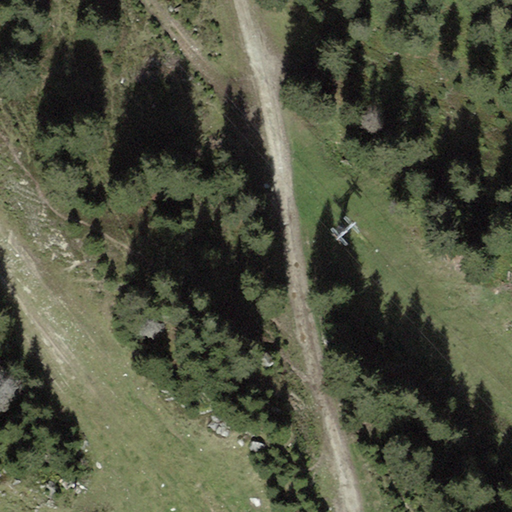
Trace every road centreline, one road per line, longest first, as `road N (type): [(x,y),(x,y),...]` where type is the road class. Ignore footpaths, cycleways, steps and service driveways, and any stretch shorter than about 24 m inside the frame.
road 1 (track): [(349,511),(318,369),(300,325),(270,113),(241,0)]
road 2 (track): [(0,201),(110,332),(193,484),(223,511)]
